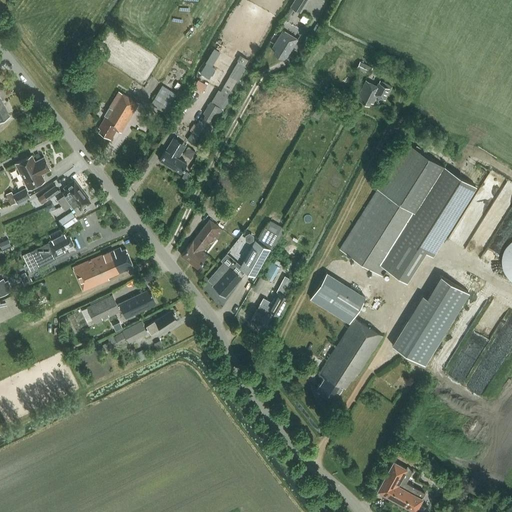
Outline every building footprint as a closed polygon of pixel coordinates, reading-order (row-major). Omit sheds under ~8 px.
[(294,0),(291,6),(300,12),(307,0),(294,0)] [(297,39),(283,30),(273,47),(275,49),(274,52),(285,59),(297,39)] [(242,56),(239,62),(245,65),(248,59),(242,56)] [(208,58),(205,62),(206,63),(210,65),(212,66),(214,62),(208,58)] [(360,61),(356,68),(369,75),(373,68),(360,61)] [(215,68),(212,66),(210,65),(206,63),(200,74),(209,79),(215,68)] [(237,80),(229,76),(223,86),(221,90),(220,90),(213,102),(211,101),(204,113),(206,114),(202,120),(200,119),(188,139),(203,148),(215,128),(212,126),(222,108),(221,107),(229,95),(231,90),(237,80)] [(198,80),(194,87),(202,92),(206,85),(198,80)] [(358,96),(361,97),(360,100),(368,104),(370,102),(372,103),(376,96),(385,100),(391,87),(379,80),(377,86),(366,80),(358,96)] [(163,87),(156,99),(169,106),(176,94),(163,87)] [(139,103),(118,91),(104,115),(106,116),(98,128),(100,129),(98,132),(110,139),(116,130),(121,133),(139,103)] [(0,119),(9,115),(4,104),(0,106),(0,119)] [(178,157),(184,147),(186,143),(174,136),(166,150),(165,150),(159,159),(181,173),(187,163),(178,157)] [(407,143),(340,249),(382,276),(387,268),(407,280),(426,251),(433,255),(476,187),(407,143)] [(50,169),(44,157),(35,161),(32,155),(15,163),(28,188),(44,180),(41,174),(50,169)] [(57,199),(62,206),(82,191),(74,180),(64,187),(66,190),(63,193),(64,194),(57,199)] [(59,191),(55,185),(44,194),(48,199),(59,191)] [(26,188),(13,194),(11,191),(5,194),(11,205),(17,202),(30,196),(26,188)] [(82,191),(62,206),(65,209),(72,204),(75,208),(78,206),(80,209),(90,201),(82,191)] [(48,199),(44,194),(38,198),(42,203),(48,199)] [(64,229),(78,220),(72,211),(58,220),(64,229)] [(201,250),(207,242),(209,243),(212,238),(215,240),(223,229),(209,219),(192,242),(191,242),(181,255),(197,268),(207,254),(206,254),(201,250)] [(264,227),(257,241),(270,248),(272,249),(284,228),(270,220),(266,228),(264,227)] [(64,249),(74,244),(69,234),(65,236),(64,234),(52,240),(30,251),(38,266),(65,252),(64,249)] [(511,239),(502,244),(503,262),(511,283),(511,239)] [(223,262),(208,279),(213,284),(212,285),(225,297),(225,296),(241,277),(239,275),(244,270),(255,276),(270,248),(257,241),(256,240),(242,265),(228,252),(221,260),(223,262)] [(108,277),(119,272),(133,266),(125,249),(121,251),(120,248),(73,267),(83,290),(108,279),(108,278),(108,277)] [(272,262),(264,276),(272,280),(280,266),(274,263),(272,262)] [(25,272),(20,275),(24,285),(32,281),(29,274),(27,275),(25,272)] [(423,295),(392,345),(425,364),(469,292),(441,275),(427,297),(423,295)] [(343,283),(327,308),(349,322),(365,297),(343,283)] [(112,295),(87,308),(94,323),(122,310),(126,317),(155,303),(151,294),(152,294),(151,292),(150,292),(148,290),(117,305),(112,295)] [(17,291),(0,299),(0,321),(17,314),(13,305),(22,300),(17,291)] [(263,297),(259,304),(251,320),(264,327),(272,312),(278,315),(288,297),(278,291),(272,302),(263,297)] [(123,331),(128,339),(129,342),(149,331),(151,334),(160,328),(161,330),(177,320),(170,310),(146,326),(147,329),(145,330),(141,321),(123,331)] [(355,317),(352,322),(318,374),(324,377),(316,389),(333,399),(342,385),(345,387),(351,378),(352,379),(356,374),(357,375),(383,335),(355,318),(355,317)] [(122,332),(114,336),(118,344),(126,339),(122,332)] [(160,340),(154,343),(157,349),(163,346),(160,340)] [(146,348),(136,352),(140,361),(150,357),(146,348)] [(400,448),(396,454),(413,463),(416,457),(400,448)] [(413,468),(407,465),(406,467),(393,460),(377,490),(415,511),(425,493),(405,482),(413,468)] [(471,477),(464,488),(480,498),(487,487),(471,477)] [(470,501),(465,509),(471,511),(481,511),(483,508),(470,501)]
